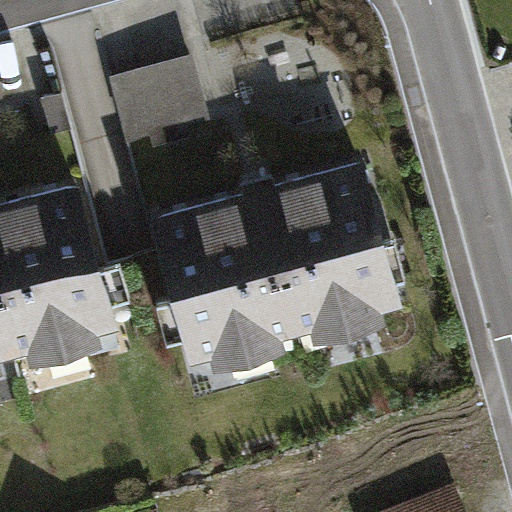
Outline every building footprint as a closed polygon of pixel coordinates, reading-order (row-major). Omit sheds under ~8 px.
[(198,53),(112,74),(127,133),(152,127),(155,140),(194,130),(190,116),(212,111),(198,53)] [(62,88),(44,93),(53,127),(71,122),(62,88)] [(244,183),(160,205),(197,345),(223,339),(229,362),(281,348),(275,325),(323,312),(329,335),(380,322),(374,297),(402,289),(365,150),(278,173),(276,164),(242,173),(244,183)] [(0,349),(38,339),(44,362),(96,349),(89,324),(117,316),(80,177),(0,197),(0,349)] [(467,511),(454,480),(374,511),(467,511)]
